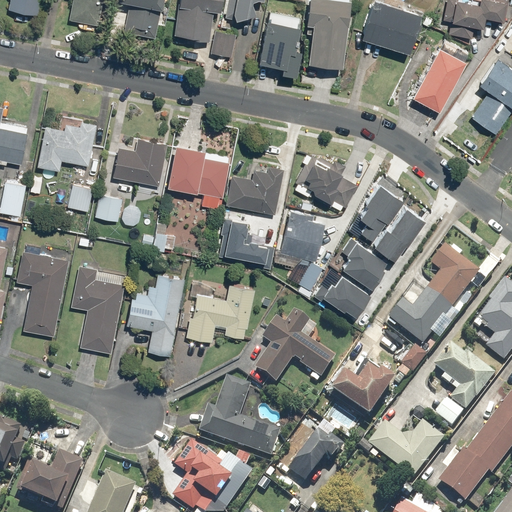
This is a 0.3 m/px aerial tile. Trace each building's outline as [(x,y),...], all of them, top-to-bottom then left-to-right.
[(7,0),(6,9),(36,14),(38,0),(7,0)] [(102,0),(70,0),(67,19),(98,25),(102,0)] [(159,0),(115,0),(127,2),(122,32),(153,37),(159,0)] [(178,0),(174,34),(211,39),(215,6),(220,6),(220,0),(178,0)] [(256,0),(258,0),(226,0),(226,3),(225,4),(223,17),(231,18),(231,20),(251,13),(246,0),(256,0)] [(305,0),(302,24),(309,25),(304,61),(338,65),(346,2),(331,0),(305,0)] [(474,0),(474,2),(460,0),(444,0),(441,21),(449,22),(447,34),(470,38),(472,26),(478,28),(480,16),(501,20),(505,0),(474,0)] [(415,14),(370,1),(359,40),(404,53),(415,14)] [(277,73),(291,76),(296,51),(289,49),(293,26),(262,20),(254,61),(278,66),(277,73)] [(229,55),(233,34),(213,30),(209,52),(229,55)] [(409,97),(435,111),(462,61),(436,47),(409,97)] [(475,85),(485,91),(469,116),(494,132),(511,104),(511,77),(490,63),(475,85)] [(0,158),(19,162),(26,129),(0,123),(0,158)] [(61,160),(86,165),(93,129),(61,123),(60,129),(44,126),(36,165),(59,170),(61,160)] [(116,146),(109,176),(156,186),(162,158),(162,157),(165,143),(133,136),(130,149),(116,146)] [(170,145),(162,186),(219,196),(227,156),(170,145)] [(354,184),(338,174),(341,168),(318,156),(316,161),(310,157),(295,182),(339,208),(354,184)] [(268,166),(267,172),(249,169),(248,179),(230,175),(225,204),(272,213),(277,185),(281,169),(268,166)] [(368,217),(362,226),(372,233),(384,215),(386,217),(403,194),(379,177),(364,199),(367,201),(360,212),(368,217)] [(0,212),(18,215),(23,186),(0,182),(0,184),(0,212)] [(71,185),(65,205),(84,210),(89,190),(71,185)] [(98,196),(94,214),(118,220),(122,201),(98,196)] [(386,222),(374,240),(394,254),(403,239),(406,241),(425,213),(405,200),(389,224),(386,222)] [(121,208),(120,209),(119,215),(120,216),(120,218),(121,219),(122,220),(123,221),(125,222),(126,223),(127,223),(129,223),(130,223),(132,222),(133,222),(135,221),(136,220),(137,219),(137,217),(138,216),(138,214),(138,213),(138,211),(138,210),(137,209),(136,207),(135,206),(134,205),(132,205),(131,204),(129,204),(128,204),(126,205),(125,205),(123,206),(122,207),(121,208)] [(277,250),(293,254),(293,255),(313,260),(321,223),(309,220),(310,216),(288,210),(277,250)] [(245,218),(223,214),(216,252),(245,258),(246,253),(250,254),(249,258),(270,262),(274,242),(242,236),(245,218)] [(139,246),(161,250),(162,246),(170,248),(172,234),(153,230),(152,235),(141,233),(139,246)] [(348,252),(341,263),(372,283),(384,264),(381,261),(385,255),(350,232),(341,247),(348,252)] [(78,236),(77,244),(92,246),(93,239),(78,236)] [(0,312),(4,313),(9,288),(1,286),(9,244),(0,242),(0,312)] [(386,319),(406,334),(421,346),(476,274),(442,247),(427,265),(438,274),(411,309),(400,301),(386,319)] [(37,254),(20,251),(15,280),(31,283),(22,329),(51,335),(66,260),(37,254)] [(78,346),(109,352),(123,284),(93,278),(95,268),(78,264),(68,306),(85,309),(78,346)] [(321,277),(311,291),(340,309),(344,303),(355,309),(368,289),(340,271),(334,279),(329,276),(327,281),(321,277)] [(182,279),(162,276),(157,274),(153,286),(147,285),(145,295),(130,292),(124,323),(150,328),(146,350),(168,354),(182,279)] [(489,334),(492,336),(484,347),(501,361),(511,347),(511,288),(502,281),(472,321),(489,334)] [(214,325),(219,326),(217,332),(242,337),(253,290),(228,284),(225,299),(209,296),(209,297),(194,294),(185,335),(210,341),(214,325)] [(269,345),(252,370),(273,384),(290,359),(317,378),(331,358),(303,339),(313,325),(305,320),(295,313),(292,311),(282,325),(274,319),(260,339),(269,345)] [(492,377),(448,347),(431,371),(456,389),(447,400),(462,412),(471,400),(474,402),(492,377)] [(400,367),(411,374),(424,356),(413,348),(400,367)] [(338,375),(325,394),(364,420),(372,408),(389,382),(376,373),(373,377),(363,370),(353,385),(338,375)] [(278,431),(238,418),(248,386),(224,378),(213,409),(205,407),(196,433),(269,458),(278,431)] [(511,392),(440,483),(464,502),(511,443),(511,392)] [(0,473),(0,474),(6,460),(14,462),(20,444),(13,441),(19,426),(0,419),(0,473)] [(382,425),(366,446),(398,470),(411,480),(442,440),(421,423),(412,435),(397,437),(382,425)] [(303,481),(321,457),(329,463),(340,446),(327,436),(324,440),(314,433),(286,469),(303,481)] [(172,467),(185,476),(170,498),(190,511),(198,500),(216,511),(221,511),(250,472),(227,456),(221,464),(189,442),(172,467)] [(14,494),(58,511),(60,511),(81,461),(57,451),(48,472),(27,463),(14,494)] [(87,511),(121,511),(133,487),(105,474),(87,511)] [(511,511),(511,488),(493,511),(511,511)] [(422,511),(399,500),(392,511),(422,511)]
